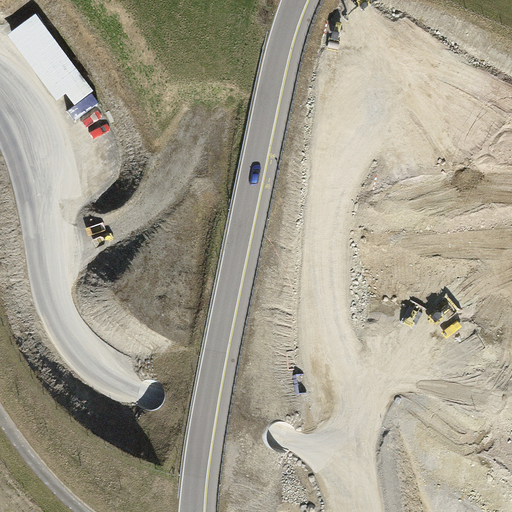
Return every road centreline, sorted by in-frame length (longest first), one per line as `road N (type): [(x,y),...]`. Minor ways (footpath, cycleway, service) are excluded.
road 1 (tertiary): [(192,511),(206,405),(279,58),(299,0)]
road 2 (track): [(83,511),(0,417)]
